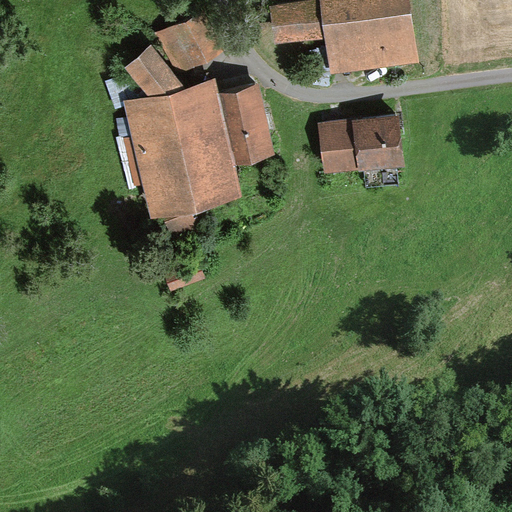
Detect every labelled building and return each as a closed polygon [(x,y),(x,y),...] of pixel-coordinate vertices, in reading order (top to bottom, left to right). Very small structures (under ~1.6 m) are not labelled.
[(404,0),(292,0),(272,3),(276,32),(329,25),(334,66),(412,55),(404,0)] [(202,9),(159,31),(180,70),(223,48),(202,9)] [(229,154),(272,143),(259,92),(256,78),(216,88),(213,75),(185,82),(148,39),(128,56),(157,89),(132,95),(158,200),(236,181),(229,154)] [(401,130),(397,111),(321,123),(328,166),(404,154),(401,130)] [(199,273),(193,256),(164,266),(170,283),(199,273)]
